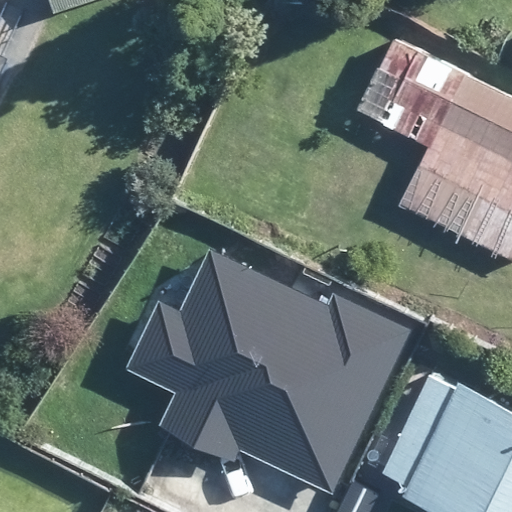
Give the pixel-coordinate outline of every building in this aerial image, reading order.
[(187,13),(161,0),(84,0),(0,165),(0,243),(56,272),(187,13)] [(389,12),(366,0),(294,0),(307,7),(312,0),(346,19),(352,8),(382,24),(389,12)] [(511,94),(396,36),(380,67),(377,65),(356,106),(395,126),(394,129),(424,144),(397,200),(511,258),(511,94)] [(323,296),(350,312),(361,294),(333,279),(323,296)] [(511,511),(511,409),(428,371),(410,410),(382,472),(402,481),(397,493),(437,511),(511,511)] [(306,460),(281,511),(369,511),(378,494),(306,460)]
